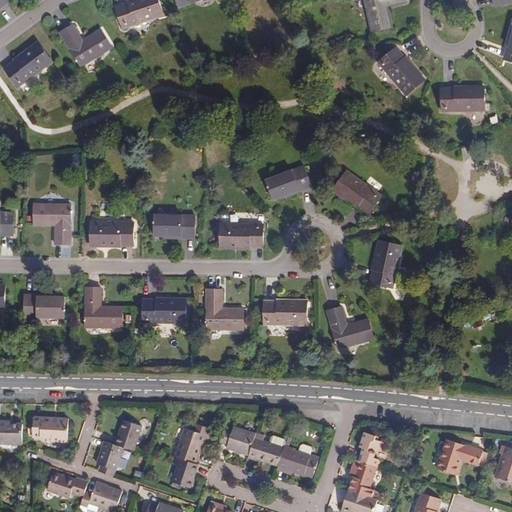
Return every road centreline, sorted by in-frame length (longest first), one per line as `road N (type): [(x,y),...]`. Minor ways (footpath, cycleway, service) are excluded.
road 1 (residential): [(0,265),(296,262)]
road 2 (residential): [(98,383),(355,395)]
road 3 (residential): [(319,500),(218,467),(212,483),(301,511)]
road 4 (residential): [(355,395),(511,412)]
road 5 (residential): [(427,0),(427,34),(451,52),(474,35),(469,9)]
road 6 (residential): [(296,262),(320,271),(342,246),(323,220),(299,225)]
